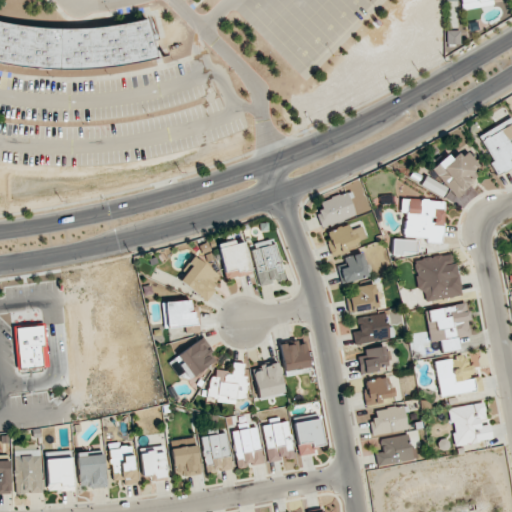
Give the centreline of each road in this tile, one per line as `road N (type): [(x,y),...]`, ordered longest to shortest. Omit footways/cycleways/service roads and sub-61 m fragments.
road 1 (secondary): [(511,37),(378,118),(233,174),(0,230)]
road 2 (secondary): [(0,263),(219,212),(359,161),(511,72)]
road 3 (residential): [(355,511),(317,304),(269,160)]
road 4 (residential): [(349,476),(152,511)]
road 5 (residential): [(488,210),(481,250),(511,401)]
